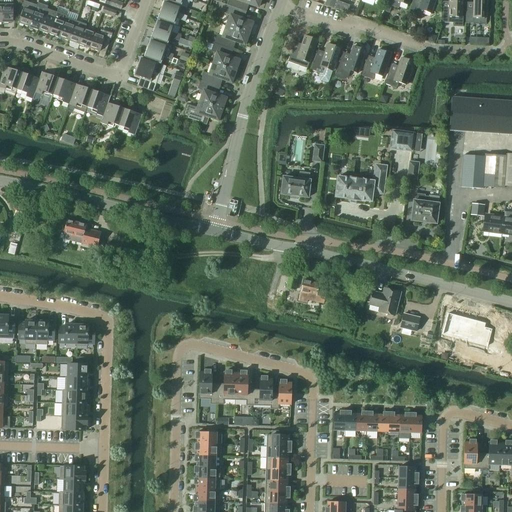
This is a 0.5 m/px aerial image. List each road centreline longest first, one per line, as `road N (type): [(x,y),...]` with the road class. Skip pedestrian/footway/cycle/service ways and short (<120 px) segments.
road 1 (residential): [(309,511),(311,378),(188,344),(178,357),(172,511)]
road 2 (residential): [(101,511),(105,320),(0,296)]
road 3 (residential): [(215,231),(279,8)]
road 4 (unclassified): [(215,231),(0,181)]
road 5 (residential): [(312,253),(318,241),(511,279)]
road 6 (unclassified): [(511,303),(312,253)]
road 7 (residential): [(0,42),(110,75),(120,70),(145,0)]
road 8 (residential): [(439,511),(449,413),(511,427)]
road 9 (residential): [(422,47),(279,8)]
